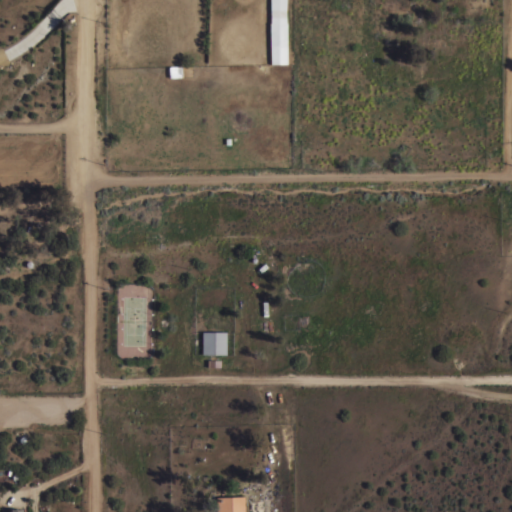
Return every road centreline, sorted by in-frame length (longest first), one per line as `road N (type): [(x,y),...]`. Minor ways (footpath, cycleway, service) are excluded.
road 1 (residential): [(84,184),(511,176)]
road 2 (residential): [(93,377),(437,376)]
road 3 (residential): [(84,184),(94,511)]
road 4 (residential): [(84,0),(84,184)]
